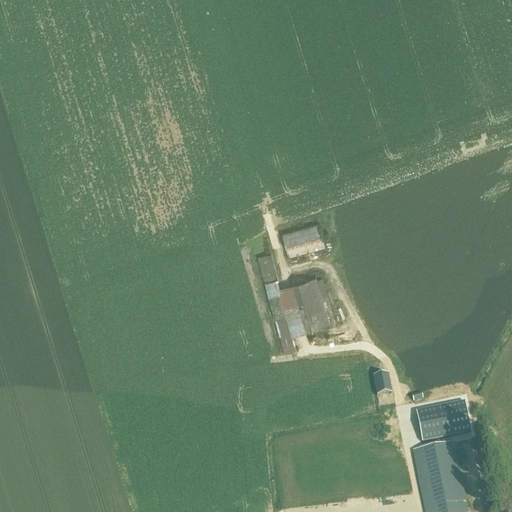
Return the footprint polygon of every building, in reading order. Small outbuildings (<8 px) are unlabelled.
[(282,233),(288,257),(325,247),(318,223),(282,233)] [(257,258),(284,353),(296,350),(292,336),(305,332),(309,344),(338,336),(322,278),(317,280),(314,270),(279,280),(272,253),(257,258)] [(392,394),(388,374),(372,377),(375,397),(392,394)] [(411,396),(413,402),(423,400),(421,394),(411,396)] [(471,433),(465,403),(416,412),(422,443),(471,433)] [(412,451),(424,511),(467,511),(463,489),(468,488),(467,482),(461,483),(453,443),(412,451)]
